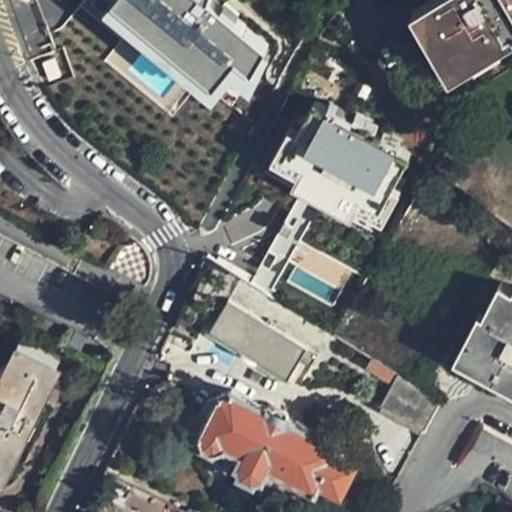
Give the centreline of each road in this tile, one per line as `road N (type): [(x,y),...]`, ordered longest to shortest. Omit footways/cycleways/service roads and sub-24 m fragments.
road 1 (unclassified): [(102,187),(160,237),(167,272),(59,511)]
road 2 (unclassified): [(0,64),(27,113),(102,187)]
road 3 (residential): [(102,187),(69,203),(43,193),(0,152)]
